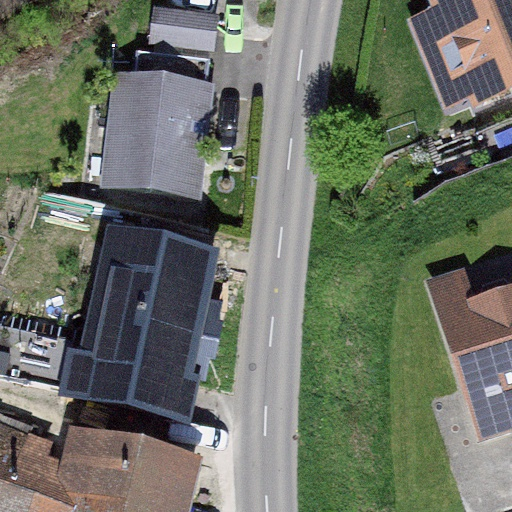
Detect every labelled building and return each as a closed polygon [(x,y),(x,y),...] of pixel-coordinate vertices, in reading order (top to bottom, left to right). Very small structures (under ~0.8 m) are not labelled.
[(472,104),(511,87),(511,0),(462,0),(435,11),(472,104)] [(207,54),(210,24),(151,17),(147,47),(207,54)] [(189,201),(205,66),(132,57),(125,115),(113,114),(104,191),(189,201)] [(69,218),(35,204),(3,278),(36,292),(69,218)] [(72,360),(39,352),(31,390),(164,422),(200,265),(126,248),(131,226),(103,220),(72,360)] [(469,408),(511,393),(511,296),(498,286),(478,293),(472,312),(442,321),(469,408)] [(37,449),(19,442),(0,434),(0,511),(47,511),(51,498),(8,481),(17,459),(31,464),(37,449)] [(62,511),(161,511),(173,464),(103,446),(88,503),(66,497),(62,511)]
